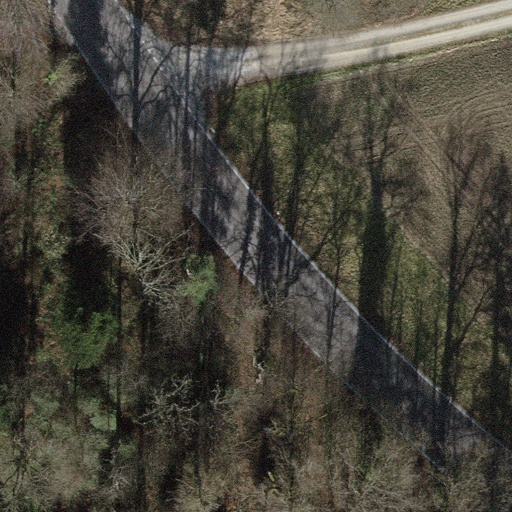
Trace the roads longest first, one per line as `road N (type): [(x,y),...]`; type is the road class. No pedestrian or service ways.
road 1 (tertiary): [(91,0),(257,230),(368,354),(511,490)]
road 2 (track): [(154,95),(511,7)]
